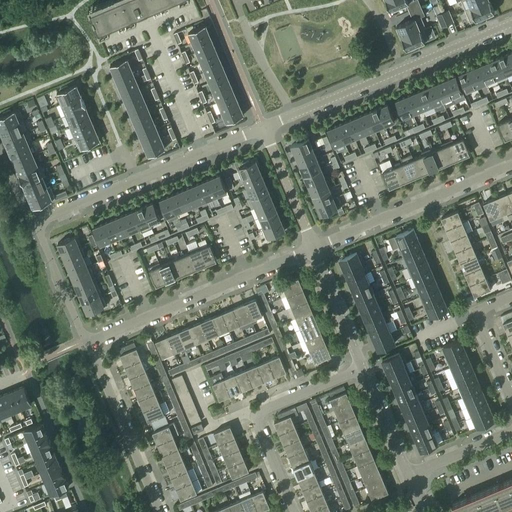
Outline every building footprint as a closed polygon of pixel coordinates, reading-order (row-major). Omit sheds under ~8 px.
[(98,31),(99,32),(139,14),(139,15),(141,14),(148,11),(172,0),(116,0),(91,11),(90,11),(90,12),(93,18),(93,19),(95,22),(99,31),(98,31)] [(385,0),(390,11),(406,4),(409,12),(421,7),(417,0),(385,0)] [(455,0),(457,2),(460,0),(465,10),(488,0),(455,0)] [(488,0),(465,10),(470,22),(494,12),(488,0)] [(412,19),(396,26),(401,37),(423,28),(423,29),(425,28),(421,18),(421,17),(424,15),(421,7),(409,12),(412,19)] [(448,10),(442,13),(447,24),(453,22),(448,10)] [(442,13),(436,15),(441,27),(447,24),(442,13)] [(205,25),(188,32),(193,42),(209,35),(205,25)] [(401,37),(406,49),(428,40),(423,29),(423,28),(401,37)] [(213,45),(209,35),(193,42),(197,52),(213,45)] [(201,62),(218,55),(213,45),(197,52),(201,62)] [(511,61),(509,54),(499,58),(507,76),(511,74),(511,61)] [(222,65),(218,55),(201,62),(205,72),(222,65)] [(126,58),(110,65),(114,75),(131,68),(126,58)] [(499,58),(489,62),(496,78),(505,74),(506,77),(507,76),(499,58)] [(489,62),(479,66),(485,83),(496,78),(489,62)] [(226,75),(222,65),(205,72),(209,82),(226,75)] [(479,66),(468,71),(476,89),(477,89),(476,87),(485,83),(479,66)] [(118,85),(135,78),(131,68),(114,75),(118,85)] [(468,71),(458,75),(466,93),(476,89),(468,71)] [(230,85),(226,75),(209,82),(214,92),(230,85)] [(455,76),(445,80),(452,97),(462,93),(455,76)] [(139,88),(135,78),(118,85),(123,95),(139,88)] [(445,80),(435,85),(442,101),(452,97),(445,80)] [(60,91),(57,92),(62,103),(80,95),(76,84),(68,87),(67,86),(59,89),(60,91)] [(234,95),(230,85),(214,92),(218,102),(234,95)] [(435,85),(425,89),(433,108),(433,107),(433,105),(442,101),(435,85)] [(127,105),(143,98),(139,88),(123,95),(127,105)] [(425,89),(415,93),(423,112),(433,108),(425,89)] [(415,93),(405,97),(413,116),(423,112),(415,93)] [(80,95),(62,103),(66,115),(85,107),(81,95),(80,95)] [(239,105),(234,95),(218,102),(222,112),(239,105)] [(405,97),(395,102),(403,120),(413,116),(405,97)] [(148,108),(143,98),(127,105),(131,115),(148,108)] [(243,115),(239,105),(222,112),(226,122),(243,115)] [(387,105),(378,109),(384,125),(394,121),(387,105)] [(85,107),(66,115),(71,125),(90,118),(85,107)] [(3,115),(0,115),(0,129),(19,122),(23,120),(18,108),(11,112),(10,110),(2,113),(3,115)] [(152,118),(148,108),(131,115),(135,125),(152,118)] [(378,109),(367,113),(374,130),(384,125),(378,109)] [(367,113),(357,117),(364,134),(374,130),(367,113)] [(357,117),(347,122),(354,138),(364,134),(357,117)] [(71,125),(69,126),(73,137),(76,136),(94,128),(90,118),(71,125)] [(156,128),(152,118),(135,125),(140,135),(156,128)] [(511,136),(511,129),(508,119),(498,123),(504,139),(511,136)] [(19,122),(0,129),(0,130),(4,140),(24,133),(19,122)] [(347,122),(337,126),(344,142),(354,138),(347,122)] [(337,126),(327,130),(334,147),(344,142),(337,126)] [(94,128),(76,136),(81,148),(99,140),(94,128)] [(160,138),(156,128),(140,135),(144,145),(160,138)] [(24,133),(4,140),(9,152),(28,144),(33,142),(28,131),(24,133)] [(297,142),(291,145),(295,155),(312,148),(307,138),(303,140),(302,137),(296,140),(297,142)] [(453,142),(460,158),(470,154),(463,137),(453,142)] [(165,148),(160,138),(144,145),(148,155),(165,148)] [(460,158),(453,142),(452,139),(442,144),(449,162),(460,158)] [(28,144),(9,152),(14,163),(33,155),(28,144)] [(449,162),(442,144),(431,148),(439,167),(449,162)] [(312,148),(295,155),(300,165),(316,158),(312,148)] [(439,167),(431,148),(421,152),(422,155),(429,171),(439,167)] [(420,175),(413,158),(411,154),(400,159),(402,163),(409,179),(420,175)] [(33,155),(14,163),(19,174),(37,166),(33,155)] [(429,171),(422,155),(413,158),(420,175),(429,171)] [(316,158),(300,165),(304,175),(320,168),(316,158)] [(236,168),(241,179),(243,178),(243,177),(259,170),(255,160),(249,162),(248,160),(242,163),(243,165),(236,168)] [(409,179),(402,163),(392,167),(399,183),(409,179)] [(37,166),(19,174),(23,185),(42,177),(45,176),(41,164),(37,166)] [(399,183),(392,167),(382,171),(389,188),(399,183)] [(320,168),(304,175),(308,185),(324,178),(320,168)] [(259,170),(243,177),(247,187),(263,180),(259,170)] [(227,191),(220,175),(210,179),(217,195),(227,191)] [(42,177),(23,185),(28,196),(47,188),(42,177)] [(324,178),(308,185),(312,195),(329,188),(324,178)] [(218,198),(217,195),(210,179),(200,183),(207,200),(208,202),(218,198)] [(263,180),(247,187),(251,197),(268,190),(263,180)] [(207,200),(200,183),(190,187),(196,204),(207,200)] [(47,188),(28,196),(33,207),(55,198),(50,187),(47,188)] [(196,204),(190,187),(179,192),(186,208),(196,204)] [(329,188),(312,195),(316,205),(333,198),(329,188)] [(268,190),(251,197),(255,207),(272,200),(268,190)] [(179,192),(169,196),(176,212),(186,208),(179,192)] [(511,209),(505,193),(494,198),(501,214),(511,209)] [(169,196),(159,200),(162,207),(166,217),(168,221),(178,217),(176,212),(169,196)] [(333,210),(342,207),(337,196),(333,198),(316,205),(321,215),(326,213),(327,215),(334,213),(333,210)] [(494,198),(483,203),(485,207),(490,219),(492,223),(492,225),(503,220),(503,218),(501,214),(494,198)] [(272,200),(255,207),(260,217),(276,210),(272,200)] [(478,202),(473,204),(477,215),(483,213),(478,202)] [(160,219),(153,203),(143,207),(150,223),(160,219)] [(152,228),(150,223),(143,207),(133,211),(140,228),(142,232),(152,228)] [(260,217),(264,227),(280,220),(276,210),(260,217)] [(457,210),(441,217),(446,228),(462,221),(457,210)] [(140,228),(133,211),(123,215),(130,232),(140,228)] [(130,232),(123,215),(113,220),(120,236),(130,232)] [(120,236),(113,220),(103,224),(110,240),(109,240),(110,243),(121,238),(120,236)] [(261,228),(266,238),(273,236),(274,238),(280,235),(279,233),(285,231),(280,220),(264,227),(261,228)] [(462,221),(446,228),(450,239),(467,232),(462,221)] [(110,240),(103,224),(93,228),(100,245),(109,240),(110,240)] [(413,228),(394,236),(398,247),(418,238),(413,228)] [(491,231),(485,233),(487,238),(490,244),(491,248),(492,251),(498,248),(497,246),(495,242),(493,235),(491,231)] [(467,232),(450,239),(455,250),(471,244),(467,232)] [(511,232),(500,237),(503,243),(511,238),(511,232)] [(62,253),(81,245),(76,235),(58,243),(62,253)] [(402,257),(422,248),(418,238),(398,247),(402,257)] [(210,244),(200,248),(206,264),(216,260),(210,244)] [(471,244),(455,250),(460,262),(476,255),(471,244)] [(85,256),(81,245),(62,253),(66,263),(83,257),(85,256)] [(206,264),(200,248),(199,246),(188,250),(189,252),(196,269),(206,264)] [(426,258),(422,248),(402,257),(407,267),(426,258)] [(492,251),(491,252),(494,260),(502,257),(499,252),(498,248),(492,251)] [(359,251),(339,259),(344,270),(363,262),(359,251)] [(196,269),(189,252),(179,256),(186,273),(196,269)] [(476,255),(460,262),(464,273),(481,266),(476,255)] [(186,273),(179,256),(169,261),(176,277),(186,273)] [(70,273),(87,266),(83,257),(66,263),(70,273)] [(411,276),(430,268),(426,258),(407,267),(411,276)] [(169,261),(160,265),(159,265),(166,281),(176,277),(169,261)] [(166,281),(159,265),(160,265),(159,262),(148,267),(156,286),(166,281)] [(363,262),(344,270),(348,280),(365,272),(365,273),(367,272),(363,262)] [(75,283),(93,275),(89,265),(87,266),(70,273),(75,283)] [(481,266),(464,273),(469,284),(485,277),(481,266)] [(415,286),(434,278),(430,268),(411,276),(415,286)] [(501,271),(497,272),(502,283),(505,282),(511,279),(509,274),(506,268),(501,271)] [(369,283),(365,273),(348,280),(352,290),(369,283)] [(79,293),(97,285),(93,275),(75,283),(79,293)] [(298,277),(282,284),(286,295),(303,288),(298,277)] [(485,277),(469,284),(474,295),(490,288),(485,277)] [(439,288),(434,278),(415,286),(419,296),(439,288)] [(356,300),(373,293),(369,283),(352,290),(356,300)] [(83,303),(102,295),(97,285),(79,293),(83,303)] [(303,288),(286,295),(291,306),(307,299),(303,288)] [(439,288),(419,296),(423,306),(443,298),(439,288)] [(263,292),(257,294),(262,306),(268,304),(263,292)] [(378,302),(373,293),(356,300),(360,310),(378,302)] [(106,306),(102,295),(83,303),(87,313),(106,306)] [(255,298),(244,303),(253,323),(256,321),(255,318),(262,315),(255,298)] [(443,298),(423,306),(428,317),(447,309),(443,298)] [(307,299),(291,306),(296,317),(312,311),(307,299)] [(382,312),(378,302),(360,310),(365,320),(382,312)] [(244,303),(233,308),(240,324),(242,329),(253,324),(253,323),(244,303)] [(268,304),(262,306),(267,316),(272,314),(268,304)] [(233,308),(222,312),(229,329),(240,324),(233,308)] [(312,311),(296,317),(300,329),(317,322),(312,311)] [(511,311),(502,315),(505,321),(503,322),(507,333),(511,331),(511,311)] [(222,312),(211,317),(218,333),(229,329),(222,312)] [(386,322),(382,312),(365,320),(369,330),(386,322)] [(272,314),(267,316),(272,328),(277,326),(272,314)] [(211,317),(200,322),(207,338),(218,333),(211,317)] [(200,322),(189,326),(196,343),(207,338),(200,322)] [(317,322),(300,329),(305,340),(321,333),(317,322)] [(390,332),(386,322),(369,330),(373,340),(390,332)] [(189,326),(178,331),(184,347),(196,343),(189,326)] [(277,326),(272,328),(276,339),(281,337),(277,326)] [(267,328),(256,333),(259,338),(270,333),(267,328)] [(178,331),(166,336),(173,352),(184,347),(178,331)] [(395,343),(390,332),(373,340),(377,350),(395,343)] [(256,333),(245,338),(247,343),(259,338),(256,333)] [(321,333),(305,340),(310,351),(326,344),(321,333)] [(166,336),(155,340),(162,357),(173,352),(166,336)] [(271,337),(205,365),(207,370),(273,342),(271,337)] [(281,337),(276,339),(281,350),(286,348),(281,337)] [(245,338),(234,342),(236,347),(247,343),(245,338)] [(460,339),(441,347),(445,357),(464,349),(460,339)] [(153,341),(147,343),(175,410),(180,408),(153,341)] [(134,342),(119,348),(122,353),(120,354),(125,365),(141,358),(147,356),(142,345),(136,347),(134,342)] [(234,342),(223,347),(225,352),(236,347),(234,342)] [(326,344),(310,351),(314,362),(331,355),(326,344)] [(223,347),(212,351),(214,357),(225,352),(223,347)] [(286,348),(281,350),(286,361),(291,359),(286,348)] [(449,367),(469,359),(464,349),(445,357),(449,367)] [(212,351),(201,356),(203,361),(214,357),(212,351)] [(401,352),(382,360),(386,370),(406,362),(401,352)] [(279,355),(268,360),(275,376),(286,371),(279,355)] [(201,356),(190,361),(192,366),(203,361),(201,356)] [(141,358),(125,365),(129,376),(146,370),(141,358)] [(291,359),(286,361),(290,372),(295,370),(291,359)] [(473,369),(469,359),(449,367),(453,377),(473,369)] [(268,360),(257,364),(264,381),(275,376),(268,360)] [(190,361),(179,366),(181,371),(192,366),(190,361)] [(406,362),(386,370),(390,380),(408,373),(408,374),(410,373),(406,362)] [(257,364),(246,369),(253,385),(264,381),(257,364)] [(179,366),(168,370),(170,375),(181,371),(179,366)] [(246,369),(235,374),(241,390),(253,385),(246,369)] [(458,387),(477,379),(473,369),(453,377),(458,387)] [(146,370),(129,376),(134,388),(150,381),(146,370)] [(221,373),(210,377),(219,399),(230,395),(223,378),(221,373)] [(408,373),(390,380),(395,390),(412,383),(408,374),(408,373)] [(235,374),(223,378),(230,395),(241,390),(235,374)] [(181,375),(171,379),(191,425),(201,421),(181,375)] [(462,397),(481,389),(477,379),(458,387),(462,397)] [(150,381),(134,388),(139,399),(155,392),(150,381)] [(412,383),(395,390),(399,400),(416,393),(412,383)] [(23,386),(13,390),(20,408),(31,404),(23,386)] [(462,397),(457,399),(461,409),(466,407),(485,399),(481,389),(462,397)] [(13,390),(2,395),(9,413),(20,408),(13,390)] [(165,390),(161,392),(164,401),(169,399),(165,390)] [(346,391),(329,398),(334,409),(350,402),(346,391)] [(155,392),(139,399),(144,410),(160,403),(155,392)] [(416,393),(399,400),(403,410),(420,403),(416,393)] [(2,395),(0,395),(0,416),(9,413),(2,395)] [(315,398),(309,400),(309,401),(312,406),(353,505),(359,503),(331,437),(331,436),(327,427),(326,426),(317,404),(315,398)] [(490,409),(485,399),(466,407),(470,417),(490,409)] [(350,402),(334,409),(339,420),(355,413),(350,402)] [(160,403),(144,410),(148,421),(165,414),(160,403)] [(424,413),(420,403),(403,410),(407,420),(424,413)] [(279,419),(274,422),(278,433),(295,426),(291,417),(298,414),(294,407),(277,414),(279,419)] [(308,407),(303,410),(345,510),(350,507),(308,407)] [(494,419),(490,409),(470,417),(475,427),(494,419)] [(355,413),(339,420),(343,431),(360,425),(355,413)] [(411,430),(429,423),(424,413),(407,420),(411,430)] [(185,418),(180,420),(184,432),(189,430),(185,418)] [(27,437),(23,439),(24,443),(29,441),(46,433),(42,422),(24,430),(27,437)] [(154,431),(152,432),(157,443),(174,436),(178,434),(174,424),(173,423),(169,425),(154,431)] [(201,423),(191,427),(194,433),(203,429),(201,423)] [(429,423),(411,430),(416,440),(433,433),(429,423)] [(230,425),(214,432),(218,443),(235,436),(230,425)] [(360,425),(343,431),(348,443),(365,436),(360,425)] [(295,426),(278,433),(283,444),(299,437),(295,426)] [(189,430),(184,432),(207,487),(213,485),(189,430)] [(433,433),(416,440),(420,451),(442,441),(438,431),(433,433)] [(46,433),(29,441),(33,451),(51,444),(46,433)] [(174,436),(157,443),(162,454),(178,447),(174,436)] [(235,436),(218,443),(223,454),(239,448),(235,436)] [(365,436),(348,443),(353,454),(369,447),(365,436)] [(203,437),(198,439),(216,483),(221,481),(203,437)] [(299,437),(283,444),(288,455),(304,448),(299,437)] [(51,444),(33,451),(37,462),(55,454),(51,444)] [(178,447),(162,454),(167,465),(183,458),(178,447)] [(369,447),(353,454),(357,465),(374,458),(369,447)] [(239,448),(223,454),(228,466),(244,459),(239,448)] [(304,448),(288,455),(292,466),(309,459),(304,448)] [(55,454),(37,462),(42,472),(60,465),(55,454)] [(183,458),(167,465),(171,476),(187,469),(183,458)] [(374,458),(357,465),(362,476),(379,469),(374,458)] [(244,459),(228,466),(232,477),(249,470),(244,459)] [(309,459),(292,466),(297,477),(313,471),(309,459)] [(60,465),(42,472),(46,483),(64,475),(60,465)] [(187,469),(171,476),(176,487),(192,480),(187,469)] [(379,469),(362,476),(367,487),(383,480),(379,469)] [(255,471),(177,504),(179,509),(257,477),(255,471)] [(313,471),(297,477),(302,489),(318,482),(313,471)] [(64,475),(46,483),(51,494),(69,486),(64,475)] [(511,477),(452,503),(455,511),(486,511),(511,501),(511,477)] [(192,480),(176,487),(181,498),(197,491),(192,480)] [(383,480),(367,487),(371,498),(388,491),(383,480)] [(318,482),(302,489),(306,500),(323,493),(318,482)] [(263,489),(252,494),(259,511),(270,506),(263,489)] [(323,493),(306,500),(311,511),(327,504),(323,493)] [(252,494),(240,499),(246,511),(255,511),(259,511),(252,494)] [(246,511),(240,499),(229,504),(232,511),(246,511)]
